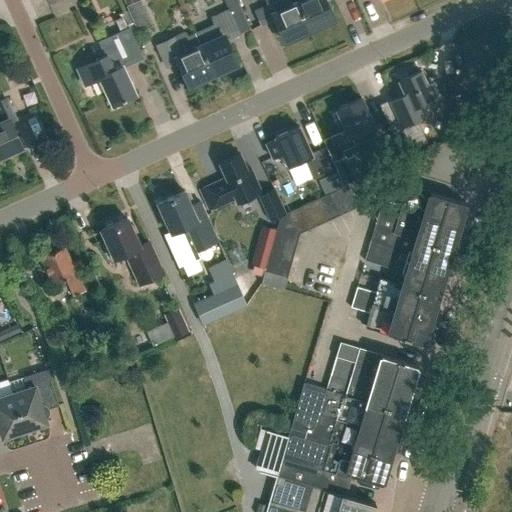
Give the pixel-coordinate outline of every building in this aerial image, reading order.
[(138,33),(152,27),(140,0),(139,0),(126,6),(138,33)] [(193,34),(212,74),(237,63),(226,40),(250,29),(235,0),(223,0),(227,9),(209,18),(213,25),(193,34)] [(273,17),(284,41),(309,30),(295,0),(263,0),(267,6),(255,12),(260,23),(273,17)] [(323,0),(295,0),(309,30),(333,19),(323,0)] [(123,68),(144,59),(129,28),(98,42),(104,56),(77,69),(84,85),(100,78),(112,105),(136,95),(123,68)] [(212,74),(193,34),(186,37),(184,33),(172,38),(157,45),(166,66),(178,61),(188,84),(212,74)] [(430,92),(420,71),(398,81),(405,95),(392,101),(391,99),(379,105),(394,139),(406,134),(403,127),(417,120),(411,109),(439,96),(435,89),(430,92)] [(0,156),(21,146),(10,121),(15,119),(5,98),(0,100),(0,156)] [(346,159),(342,151),(354,145),(351,137),(374,127),(361,98),(337,109),(346,130),(323,140),(338,173),(344,187),(364,178),(355,156),(346,159)] [(331,170),(321,148),(311,153),(299,126),(274,137),(275,139),(266,143),(272,158),(282,154),(288,167),(305,159),(314,178),(331,170)] [(251,169),(247,170),(239,153),(218,163),(225,177),(199,189),(208,210),(234,198),(236,203),(261,192),(251,169)] [(338,173),(319,182),(325,195),(344,187),(338,173)] [(351,184),(339,189),(349,211),(360,206),(352,187),(351,184)] [(465,203),(407,186),(403,200),(384,194),(381,204),(458,227),(465,203)] [(339,216),(349,211),(339,189),(329,194),(339,216)] [(184,191),(157,204),(170,233),(163,236),(178,268),(200,258),(196,250),(217,241),(200,202),(191,206),(184,191)] [(329,221),(339,216),(329,194),(319,199),(329,221)] [(318,225),(329,221),(319,199),(308,204),(318,225)] [(308,230),(318,225),(308,204),(298,208),(308,230)] [(451,251),(458,227),(381,204),(374,228),(451,251)] [(280,217),(285,214),(282,208),(267,214),(270,221),(280,217)] [(280,217),(276,228),(299,235),(299,234),(308,230),(298,208),(285,214),(280,217)] [(138,246),(126,218),(101,230),(106,242),(102,246),(107,257),(113,257),(114,259),(125,254),(139,285),(163,274),(148,241),(138,246)] [(296,246),(299,235),(276,228),(273,239),(296,246)] [(444,274),(451,251),(374,228),(364,262),(392,270),(395,260),(408,264),(444,274)] [(293,257),(296,246),(273,239),(270,250),(293,257)] [(258,241),(251,265),(265,268),(271,245),(258,241)] [(72,262),(64,246),(41,256),(53,283),(65,278),(73,296),(93,287),(80,259),(72,262)] [(290,268),(293,257),(270,250),(267,261),(290,268)] [(287,279),(290,268),(267,261),(264,272),(287,279)] [(437,297),(444,274),(408,264),(401,286),(401,287),(437,297)] [(261,283),(261,284),(284,290),(287,279),(264,272),(261,283)] [(401,287),(401,286),(379,280),(375,293),(356,288),(353,297),(430,321),(437,297),(401,287)] [(238,286),(237,284),(213,295),(223,316),(247,305),(238,286)] [(0,312),(4,311),(11,308),(6,295),(3,289),(0,290),(0,312)] [(423,344),(430,321),(353,297),(350,308),(369,314),(365,327),(423,344)] [(162,343),(189,332),(178,308),(151,320),(162,343)] [(333,365),(410,388),(417,365),(340,342),(333,365)] [(403,412),(410,388),(333,365),(326,390),(403,412)] [(24,377),(24,390),(12,394),(24,431),(46,423),(44,416),(45,416),(46,415),(46,414),(47,413),(47,412),(47,411),(47,410),(58,406),(46,370),(24,377)] [(326,390),(304,383),(296,407),(395,436),(403,412),(326,390)] [(0,433),(1,438),(24,431),(12,394),(0,397),(0,433)] [(395,436),(296,407),(290,430),(388,460),(395,436)] [(322,470),(345,477),(350,478),(351,474),(381,483),(388,460),(290,430),(282,458),(283,458),(322,470)] [(278,475),(341,494),(345,477),(322,470),(283,458),(278,475)] [(372,511),(375,504),(341,494),(278,475),(276,475),(265,511),(372,511)]
